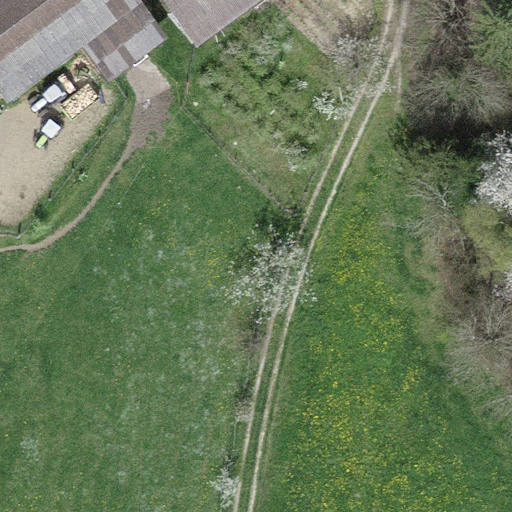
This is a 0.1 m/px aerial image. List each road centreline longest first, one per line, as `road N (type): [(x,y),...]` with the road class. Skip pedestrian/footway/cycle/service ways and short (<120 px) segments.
road 1 (track): [(400,0),(396,30),(286,288),(246,511)]
road 2 (track): [(460,0),(477,75),(484,232),(493,281),(511,313)]
